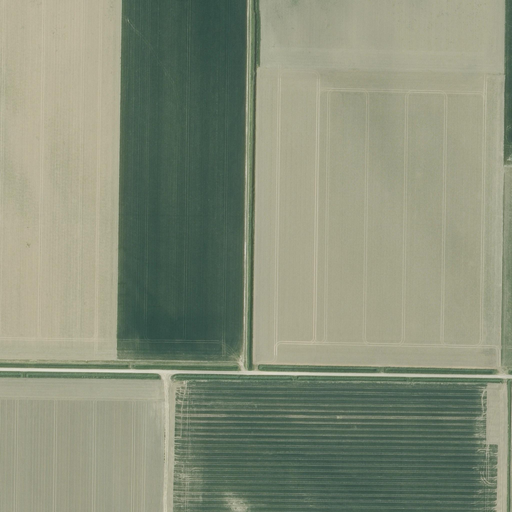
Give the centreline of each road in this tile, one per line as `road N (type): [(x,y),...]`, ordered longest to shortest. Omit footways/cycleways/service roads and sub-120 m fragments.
road 1 (unclassified): [(511,377),(0,370)]
road 2 (track): [(167,372),(164,511)]
